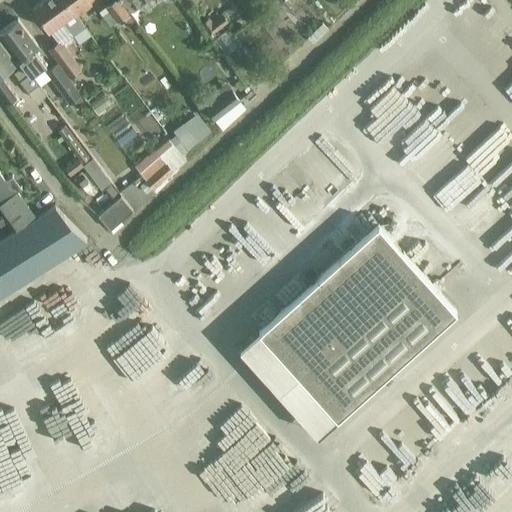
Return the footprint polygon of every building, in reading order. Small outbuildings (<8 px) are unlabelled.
[(75,14),(64,0),(41,0),(31,8),(47,29),(61,18),(73,34),(84,25),(75,14)] [(64,0),(75,14),(90,3),(87,0),(64,0)] [(132,21),(126,13),(116,0),(105,0),(108,3),(104,6),(115,21),(121,17),(126,25),(132,21)] [(143,0),(125,0),(132,9),(143,0)] [(511,0),(493,0),(511,20),(511,0)] [(209,17),(201,23),(210,35),(227,22),(223,15),(213,23),(209,17)] [(0,34),(29,73),(30,74),(46,62),(35,49),(37,47),(37,45),(17,18),(0,31),(0,34)] [(0,92),(8,103),(16,97),(0,75),(0,72),(15,61),(0,41),(0,92)] [(58,64),(68,78),(80,69),(59,41),(48,48),(59,63),(58,64)] [(504,195),(407,93),(419,82),(428,91),(444,76),(435,67),(427,75),(412,59),(355,113),(468,230),(504,195)] [(68,78),(58,64),(46,72),(68,102),(79,94),(67,78),(68,78)] [(29,73),(19,80),(28,91),(38,84),(30,74),(29,73)] [(232,88),(207,108),(216,119),(241,100),(232,88)] [(102,89),(87,100),(99,116),(114,105),(102,89)] [(65,126),(58,131),(82,163),(89,158),(65,126)] [(175,134),(169,138),(180,154),(186,149),(175,134)] [(134,166),(149,184),(151,188),(152,190),(185,159),(180,154),(169,138),(134,166)] [(77,158),(65,168),(71,175),(83,166),(82,165),(77,158)] [(92,158),(82,165),(83,166),(101,190),(103,188),(110,183),(111,183),(92,158)] [(20,171),(32,184),(40,176),(28,163),(20,171)] [(0,172),(0,207),(0,208),(9,220),(16,229),(37,216),(17,190),(21,186),(13,175),(6,180),(0,172)] [(145,181),(140,185),(147,192),(151,188),(145,181)] [(110,183),(103,188),(110,198),(117,193),(110,183)] [(133,209),(121,194),(98,214),(111,228),(133,209)] [(0,208),(0,225),(1,226),(9,220),(0,208)] [(378,222),(259,330),(337,417),(456,309),(378,222)] [(0,379),(0,439),(63,410),(49,378),(24,390),(16,372),(0,379)] [(191,389),(156,420),(162,427),(198,396),(191,389)] [(185,447),(200,463),(223,440),(207,425),(185,447)] [(345,463),(374,491),(408,456),(380,429),(345,463)] [(0,451),(0,489),(14,483),(0,451)]
